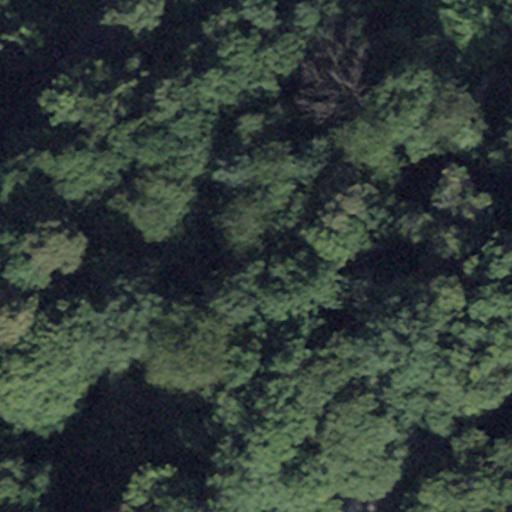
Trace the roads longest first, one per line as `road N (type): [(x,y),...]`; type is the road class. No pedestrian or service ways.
road 1 (residential): [(192,0),(0,201)]
road 2 (track): [(394,511),(511,421)]
